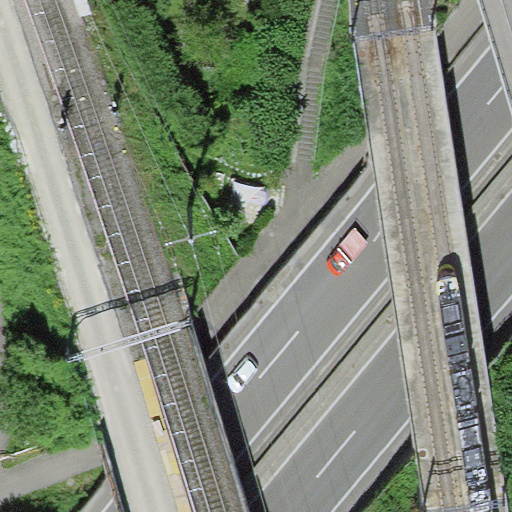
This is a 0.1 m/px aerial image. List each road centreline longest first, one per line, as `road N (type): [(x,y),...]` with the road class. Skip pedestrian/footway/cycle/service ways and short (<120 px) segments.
road 1 (motorway): [(511,68),(147,511)]
road 2 (motorway): [(294,511),(511,247)]
